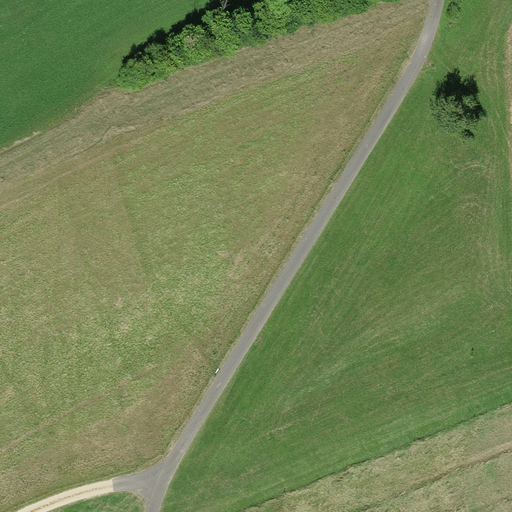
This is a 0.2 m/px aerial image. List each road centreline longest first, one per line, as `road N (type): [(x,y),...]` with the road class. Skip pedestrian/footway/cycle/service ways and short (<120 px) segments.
road 1 (unclassified): [(147,511),(171,457),(410,72),(433,0)]
road 2 (track): [(35,511),(101,487),(159,482)]
